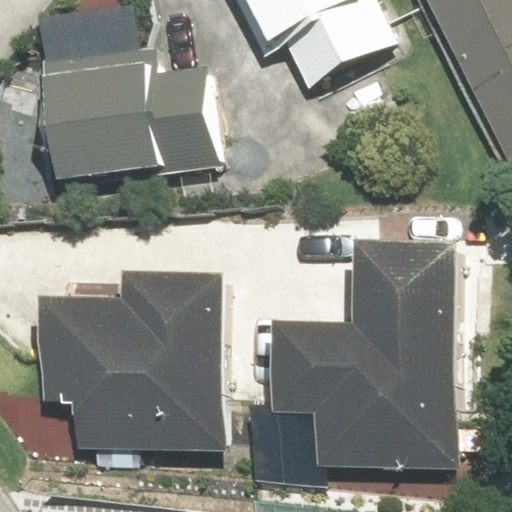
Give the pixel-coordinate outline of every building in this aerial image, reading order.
[(408,43),(386,0),(246,0),(274,55),(297,43),(320,88),(408,43)] [(511,0),(436,0),(511,151),(511,0)] [(28,68),(37,181),(223,166),(215,74),(153,79),(151,58),(28,68)] [(332,415),(330,464),(473,469),(481,250),(379,246),(377,323),(299,320),(296,414),(332,415)] [(91,403),(90,451),(239,454),(243,279),(146,277),(145,304),(62,303),(60,402),(91,403)]
